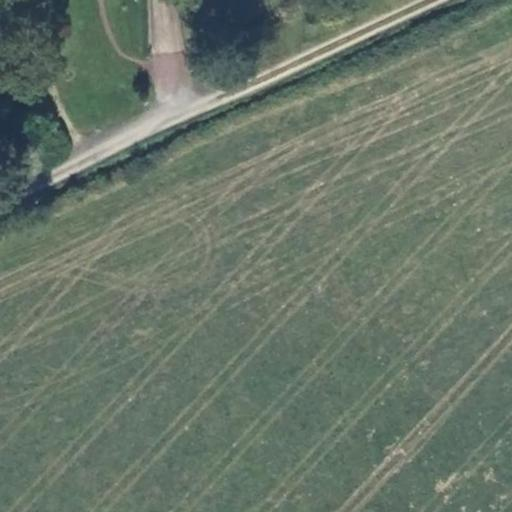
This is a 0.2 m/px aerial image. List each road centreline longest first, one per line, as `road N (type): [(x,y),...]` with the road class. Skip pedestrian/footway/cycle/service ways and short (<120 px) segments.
road 1 (track): [(417,0),(195,102)]
road 2 (unclassified): [(195,102),(0,198)]
